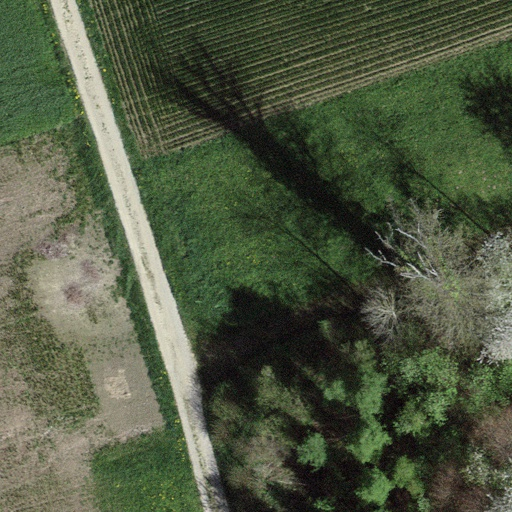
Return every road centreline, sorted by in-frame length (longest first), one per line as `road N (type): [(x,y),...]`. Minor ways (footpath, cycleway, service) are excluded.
road 1 (track): [(218,511),(189,382),(62,0)]
road 2 (track): [(189,382),(511,249)]
